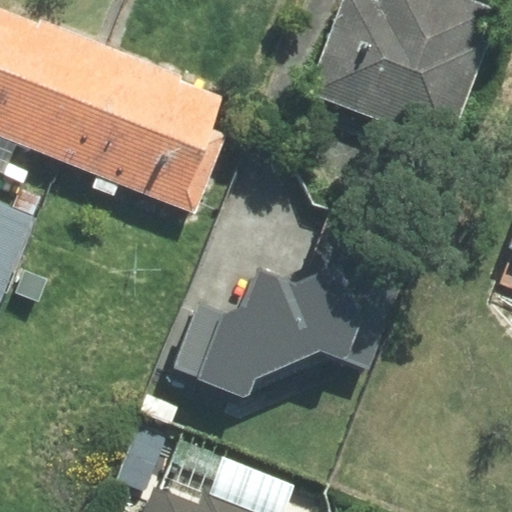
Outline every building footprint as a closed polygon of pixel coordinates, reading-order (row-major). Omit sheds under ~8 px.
[(453,0),(370,0),(369,4),(358,0),(333,0),(297,96),(436,147),(487,12),(453,0)] [(210,98),(0,13),(0,142),(182,217),(213,141),(196,134),(210,98)] [(0,301),(31,219),(0,207),(0,301)] [(272,319),(207,296),(181,369),(275,402),(298,337),(381,366),(422,249),(311,210),(272,319)] [(511,227),(503,251),(511,254),(511,227)] [(298,511),(164,459),(142,511),(298,511)]
